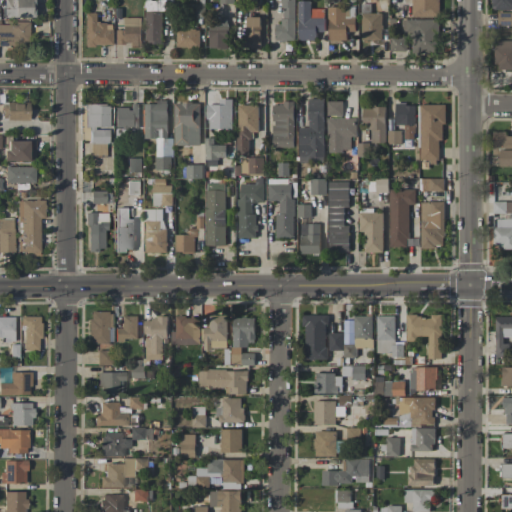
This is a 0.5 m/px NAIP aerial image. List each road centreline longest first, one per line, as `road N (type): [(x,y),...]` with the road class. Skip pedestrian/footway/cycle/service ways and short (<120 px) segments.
road 1 (residential): [(65,0),(63,511)]
road 2 (residential): [(468,0),(466,511)]
road 3 (residential): [(468,75),(0,73)]
road 4 (tertiary): [(0,287),(420,286)]
road 5 (residential): [(280,286),(278,511)]
